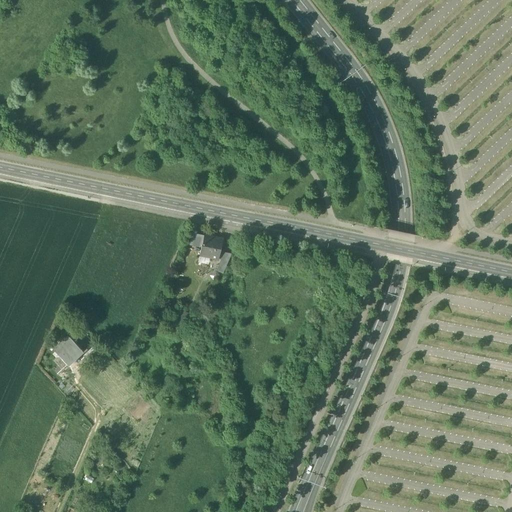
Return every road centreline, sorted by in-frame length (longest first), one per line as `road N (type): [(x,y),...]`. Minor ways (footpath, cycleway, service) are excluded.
road 1 (tertiary): [(296,0),(378,115),(395,158),(404,226),(380,326),(300,511)]
road 2 (tertiary): [(0,167),(511,272)]
